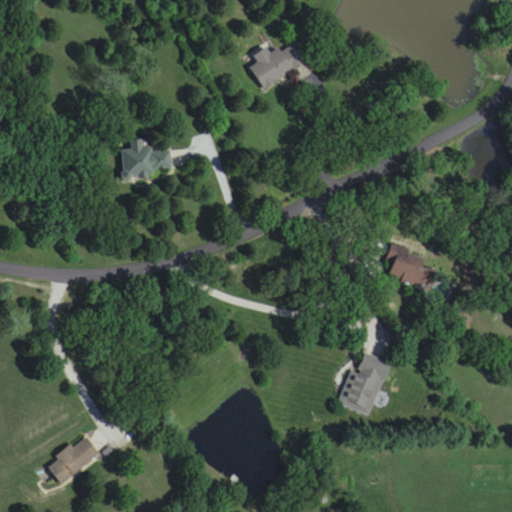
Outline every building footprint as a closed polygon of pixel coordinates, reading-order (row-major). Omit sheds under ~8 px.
[(293,43),(278,52),(272,41),(243,59),(263,92),(290,76),(295,83),(311,74),(293,43)] [(121,143),(120,179),(151,180),(152,170),(170,171),(171,152),(150,151),(150,143),(121,143)] [(434,265),(391,246),(386,257),(395,261),(389,275),(424,290),(434,265)] [(339,406),(369,417),(374,403),(383,407),(388,394),(380,391),(390,364),(360,353),(339,406)] [(54,457),(57,462),(48,468),(59,484),(101,457),(87,436),(54,457)]
